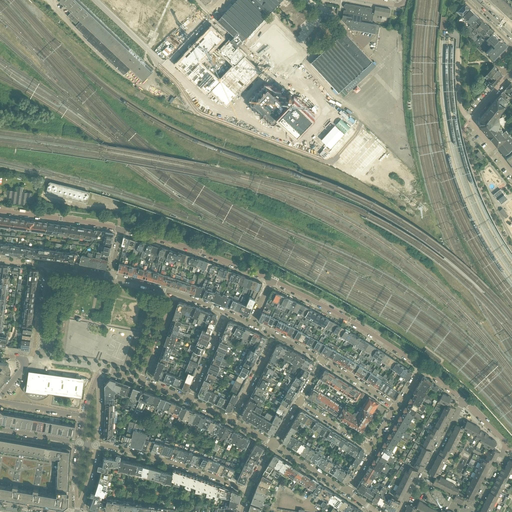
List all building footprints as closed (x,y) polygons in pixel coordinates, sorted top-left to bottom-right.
[(125,74),(126,72),(129,70),(141,81),(143,79),(144,79),(144,78),(147,75),(150,72),(152,70),(153,69),(152,69),(147,63),(78,0),(59,0),(72,12),(68,16),(77,25),(76,26),(88,38),(87,39),(103,55),(122,72),(124,74),(125,74)] [(236,0),(218,20),(234,36),(232,38),(230,40),(231,40),(230,40),(237,46),(239,44),(241,42),(245,38),(256,26),(267,15),(281,0),(236,0)] [(502,0),(497,5),(501,8),(508,0),(507,0),(502,0)] [(501,8),(504,11),(511,3),(508,0),(501,8)] [(461,17),(470,8),(467,5),(465,3),(456,12),(461,17)] [(374,14),(371,14),(372,8),(346,4),(345,4),(344,5),(344,6),(344,8),(345,9),(346,9),(346,10),(343,10),(342,17),(341,19),(347,26),(350,29),(378,34),(379,25),(376,25),(376,24),(372,23),(372,21),(373,14),(374,14)] [(375,7),(374,14),(375,15),(389,17),(390,9),(375,7)] [(464,22),(474,12),(470,8),(461,17),(457,21),(460,23),(463,20),(464,22)] [(478,16),(477,15),(474,12),(464,22),(461,26),(465,30),(467,27),(477,17),(478,16)] [(468,35),(482,20),(478,16),(477,17),(467,27),(465,30),(464,31),(468,35)] [(483,26),(486,23),(482,20),(468,35),(471,38),(483,26)] [(480,33),(482,35),(490,27),(486,23),(483,26),(471,38),(473,40),(475,42),(478,39),(476,37),(480,33)] [(252,47),(269,63),(285,78),(306,55),(274,24),(252,47)] [(483,41),(493,31),(493,30),(494,30),(490,26),(490,27),(482,35),(478,39),(475,42),(479,46),(480,44),(481,43),(483,41)] [(185,56),(177,64),(180,66),(181,66),(186,71),(185,71),(189,74),(188,75),(194,81),(200,86),(200,85),(203,88),(206,90),(205,91),(208,94),(211,90),(226,104),(232,97),(233,99),(235,97),(234,96),(258,71),(253,67),(242,56),(245,54),(237,47),(237,46),(230,40),(221,50),(236,64),(219,82),(214,78),(206,69),(199,63),(197,62),(213,45),(211,43),(211,42),(215,45),(219,41),(222,39),(219,36),(219,37),(213,32),(214,31),(211,28),(203,36),(204,38),(186,57),(185,56)] [(310,63),(319,72),(338,93),(372,61),(369,58),(358,46),(346,33),(344,31),(321,53),(310,63),(310,62),(310,63)] [(494,31),(493,31),(484,40),(488,43),(497,34),(494,31)] [(500,37),(497,34),(488,43),(491,46),(491,47),(500,37)] [(503,40),(500,37),(491,47),(491,46),(486,52),(485,52),(485,53),(488,55),(489,56),(489,55),(490,54),(503,40)] [(503,40),(490,54),(489,55),(493,59),(508,44),(503,40)] [(489,75),(491,77),(494,72),(497,69),(494,65),(484,77),(484,78),(485,77),(486,78),(489,75)] [(489,81),(488,82),(490,83),(501,72),(500,72),(497,69),(494,72),(491,77),(488,80),(489,81)] [(501,72),(490,83),(493,87),(503,75),(501,72)] [(487,83),(487,82),(486,81),(484,83),(491,90),(493,87),(490,83),(488,82),(487,83)] [(511,83),(501,93),(501,94),(505,98),(505,97),(506,98),(510,94),(511,91),(511,83)] [(253,99),(253,102),(258,107),(257,109),(260,109),(260,111),(263,111),(262,113),(265,114),(265,116),(268,116),(267,118),(270,119),(270,120),(273,121),(279,115),(296,132),(311,116),(293,99),(287,106),(288,104),(285,103),(285,102),(282,101),(283,99),(280,99),(280,97),(277,96),(278,95),(275,94),(275,92),(272,91),(267,86),(265,89),(263,89),(262,91),(260,94),(258,94),(258,96),(255,99),(253,99)] [(501,94),(497,98),(504,105),(508,101),(506,98),(505,97),(505,98),(501,94)] [(506,106),(504,105),(497,98),(497,99),(497,98),(483,115),(480,119),(480,126),(483,129),(504,155),(511,148),(511,138),(505,130),(503,133),(498,127),(498,126),(498,125),(499,125),(499,124),(499,123),(499,122),(499,121),(499,120),(499,119),(498,119),(498,118),(498,117),(503,111),(502,110),(503,109),(505,107),(506,106)] [(47,192),(87,202),(89,194),(89,193),(89,192),(88,192),(51,183),(50,183),(49,183),(47,192)] [(11,198),(11,200),(11,203),(26,205),(26,200),(31,200),(32,193),(22,192),(23,187),(18,186),(17,191),(7,190),(6,197),(11,198)] [(493,194),(501,204),(508,199),(500,189),(493,194)] [(0,226),(13,228),(14,219),(0,217),(0,226)] [(13,228),(29,230),(30,221),(14,219),(13,228)] [(29,230),(46,233),(47,224),(46,223),(30,221),(29,230)] [(46,233),(63,235),(65,226),(49,223),(48,224),(47,224),(46,233)] [(71,236),(79,237),(81,228),(65,226),(63,235),(71,236)] [(81,228),(79,237),(87,239),(87,240),(90,240),(90,239),(92,239),(93,239),(93,237),(96,237),(101,232),(101,231),(100,231),(97,231),(97,230),(94,229),(94,230),(82,228),(81,228)] [(125,255),(126,255),(129,256),(130,254),(128,254),(130,248),(132,248),(134,240),(130,239),(126,250),(125,253),(125,255)] [(152,245),(148,244),(143,257),(144,257),(148,255),(149,253),(152,245)] [(157,256),(158,255),(160,248),(156,246),(151,262),(152,262),(153,261),(153,259),(154,259),(155,255),(157,256)] [(164,257),(166,258),(169,250),(165,248),(160,264),(162,265),(164,257)] [(102,249),(101,253),(103,254),(102,256),(108,257),(110,250),(102,249)] [(74,263),(77,259),(80,256),(77,254),(77,252),(70,251),(70,253),(68,261),(71,262),(74,263)] [(181,262),(184,262),(186,254),(182,253),(177,266),(177,269),(179,270),(181,262)] [(117,272),(122,273),(126,258),(126,255),(125,255),(121,254),(121,257),(123,258),(122,263),(119,263),(118,267),(117,272)] [(76,263),(84,264),(85,256),(82,255),(81,257),(80,260),(78,260),(77,259),(74,263),(76,263)] [(190,265),(192,265),(194,257),(190,256),(186,268),(189,268),(190,265)] [(137,276),(141,278),(146,260),(144,260),(143,260),(142,264),(143,264),(142,266),(139,265),(137,276)] [(209,271),(211,264),(212,263),(207,261),(203,273),(202,278),(204,278),(205,274),(207,270),(209,271)] [(147,279),(151,280),(155,263),(153,262),(151,271),(149,271),(147,279)] [(161,283),(165,266),(165,265),(163,265),(161,274),(158,273),(156,282),(161,283)] [(215,274),(217,275),(220,267),(219,267),(219,266),(218,265),(217,266),(216,265),(211,277),(213,278),(214,278),(215,274)] [(166,285),(170,286),(175,269),(172,268),(170,277),(168,276),(166,285)] [(224,268),(220,280),(222,281),(223,279),(224,280),(225,278),(225,277),(228,270),(224,268)] [(180,289),(183,277),(184,274),(184,272),(184,271),(182,271),(180,279),(177,279),(175,288),(180,289)] [(227,287),(228,288),(231,289),(232,287),(229,286),(231,282),(233,283),(234,281),(236,273),(232,272),(228,283),(227,287)] [(235,291),(237,291),(238,292),(239,292),(240,289),(238,288),(240,284),(242,285),(244,277),(245,276),(241,275),(236,288),(235,291)] [(244,294),(245,295),(246,295),(248,287),(250,288),(253,280),(248,278),(243,294),(244,294)] [(257,282),(252,298),(255,299),(262,283),(257,282)] [(209,300),(213,301),(221,285),(218,284),(217,283),(216,286),(217,287),(215,292),(213,292),(209,300)] [(194,294),(198,296),(202,287),(199,286),(196,285),(194,294)] [(202,297),(206,298),(211,286),(209,285),(207,290),(206,289),(205,289),(202,297)] [(222,285),(221,285),(213,301),(217,303),(220,295),(221,295),(219,294),(222,287),(222,286),(222,285)] [(221,304),(227,290),(228,288),(227,287),(224,286),(224,288),(225,289),(222,296),(220,295),(217,303),(221,304)] [(229,290),(227,290),(221,304),(224,306),(229,295),(230,294),(230,293),(228,293),(229,290)] [(266,304),(270,306),(276,292),(272,290),(267,302),(266,304)] [(229,308),(233,309),(237,301),(235,300),(238,292),(237,291),(234,297),(229,308)] [(277,302),(280,294),(276,292),(270,306),(272,307),(275,301),(277,302)] [(278,310),(284,296),(280,294),(277,302),(278,303),(277,307),(275,306),(274,308),(276,309),(278,310)] [(224,306),(229,308),(234,297),(229,295),(224,306)] [(233,309),(238,311),(243,299),(244,297),(243,296),(242,296),(241,299),(240,302),(237,301),(233,309)] [(283,309),(288,298),(284,296),(278,310),(280,311),(281,309),(283,309)] [(250,297),(246,305),(242,313),(246,315),(248,314),(255,299),(252,298),(250,297)] [(288,308),(292,300),(288,298),(283,309),(282,312),(284,313),(286,307),(288,308)] [(243,299),(238,311),(242,313),(246,305),(244,304),(245,300),(243,299)] [(289,315),(296,302),(293,300),(292,300),(288,308),(290,309),(287,314),(288,315),(289,315)] [(173,318),(178,320),(179,317),(183,303),(179,302),(178,302),(173,318)] [(296,312),(301,304),(296,302),(289,315),(291,316),(294,311),(296,312)] [(183,303),(179,317),(181,317),(183,312),(185,313),(188,305),(183,303)] [(258,320),(262,322),(270,306),(266,304),(264,308),(268,309),(267,311),(263,309),(258,320)] [(297,319),(305,306),(301,304),(296,312),(298,313),(297,316),(294,315),(293,317),(294,318),(295,318),(297,319)] [(191,306),(187,319),(188,319),(188,318),(189,318),(190,315),(192,316),(195,307),(191,306)] [(262,322),(266,324),(270,316),(268,315),(270,310),(272,307),(270,306),(262,322)] [(304,316),(309,308),(305,306),(297,319),(299,320),(302,315),(304,316)] [(195,317),(193,322),(195,323),(197,318),(201,309),(195,307),(192,316),(195,317)] [(303,323),(305,324),(313,311),(309,308),(304,316),(306,317),(304,321),(302,320),(301,322),(302,322),(303,323)] [(266,324),(270,326),(277,313),(278,310),(276,309),(272,317),(270,316),(266,324)] [(274,328),(278,320),(279,317),(278,316),(279,314),(278,314),(280,311),(278,310),(277,313),(270,326),(274,328)] [(198,327),(199,328),(200,328),(201,325),(203,320),(205,321),(209,312),(205,311),(198,327)] [(310,319),(312,320),(317,313),(313,311),(305,324),(307,325),(309,322),(310,319)] [(278,320),(274,328),(278,330),(285,316),(286,314),(284,313),(283,316),(282,316),(281,318),(279,317),(278,320)] [(313,326),(314,326),(321,315),(317,313),(312,320),(311,323),(313,324),(312,325),(313,326)] [(207,327),(206,330),(211,333),(217,317),(217,316),(213,314),(207,327)] [(313,328),(317,330),(318,329),(316,327),(318,324),(320,325),(325,317),(321,315),(314,326),(313,328)] [(278,330),(282,332),(288,321),(285,320),(287,317),(285,316),(278,330)] [(319,331),(321,332),(329,320),(325,317),(320,325),(322,326),(320,330),(318,329),(317,330),(319,331)] [(185,327),(188,328),(192,330),(193,328),(194,326),(190,324),(189,326),(181,323),(181,321),(178,320),(173,318),(171,322),(182,326),(185,327)] [(292,321),(286,334),(290,336),(294,328),(292,327),(294,322),(295,321),(294,320),(295,318),(294,318),(292,321)] [(282,332),(286,334),(292,321),(290,320),(289,322),(288,321),(282,332)] [(321,332),(323,333),(324,332),(326,328),(328,329),(332,323),(333,322),(329,320),(321,332)] [(228,322),(222,337),(227,339),(229,334),(233,323),(230,321),(228,322)] [(300,325),(302,322),(301,322),(300,321),(298,326),(296,324),(294,328),(290,336),(293,338),(300,325)] [(328,334),(327,335),(328,336),(329,337),(332,332),(337,324),(333,322),(332,323),(328,329),(330,330),(328,334)] [(232,332),(234,332),(237,324),(233,323),(229,334),(230,335),(232,332)] [(231,338),(230,340),(233,342),(241,326),(237,324),(234,332),(235,333),(234,336),(232,335),(231,338)] [(303,333),(302,332),(297,340),(301,342),(307,331),(310,327),(305,324),(304,327),(306,328),(303,333)] [(334,333),(336,334),(341,326),(337,324),(332,332),(329,337),(331,338),(332,337),(333,335),(334,333)] [(301,326),(300,325),(293,338),(297,340),(302,332),(300,331),(301,328),(301,327),(301,326)] [(183,335),(186,336),(189,337),(190,334),(187,333),(187,334),(182,332),(182,330),(181,330),(170,326),(169,330),(183,335)] [(241,326),(233,342),(235,343),(236,341),(237,338),(238,338),(239,335),(241,336),(245,328),(241,326)] [(310,326),(310,327),(307,331),(301,342),(305,344),(309,336),(308,335),(310,332),(312,327),(310,326)] [(333,339),(337,341),(345,329),(341,326),(336,334),(338,335),(336,338),(334,337),(333,339)] [(245,328),(241,336),(243,337),(239,345),(242,346),(243,343),(244,341),(250,330),(245,328)] [(342,337),(344,338),(349,331),(345,329),(337,341),(339,342),(342,337)] [(245,343),(248,345),(254,332),(250,330),(244,341),(246,342),(245,343)] [(197,334),(196,336),(207,340),(209,336),(198,332),(196,331),(195,333),(197,334)] [(343,344),(345,346),(353,333),(349,331),(344,338),(346,340),(343,344)] [(252,345),(254,342),(258,333),(254,332),(248,345),(246,348),(248,349),(251,344),(252,345)] [(256,347),(262,335),(258,333),(254,342),(256,343),(253,348),(255,349),(256,347)] [(311,333),(309,336),(305,344),(309,346),(315,335),(313,334),(311,333)] [(313,348),(316,350),(326,334),(323,333),(319,341),(317,340),(313,348)] [(345,346),(347,347),(348,344),(350,342),(352,343),(357,336),(353,333),(345,346)] [(167,334),(166,339),(179,344),(182,345),(183,342),(180,341),(175,340),(176,337),(167,334)] [(317,350),(320,352),(325,345),(323,344),(328,336),(327,335),(326,334),(316,350),(317,350)] [(252,350),(259,354),(266,339),(266,337),(262,335),(256,347),(255,349),(253,348),(252,350)] [(315,335),(309,346),(313,348),(317,340),(315,339),(317,336),(315,335)] [(196,336),(195,340),(206,344),(207,340),(196,336)] [(351,349),(353,350),(361,338),(357,336),(352,343),(354,344),(353,347),(351,349)] [(222,337),(220,341),(233,346),(234,345),(229,343),(230,340),(229,340),(227,339),(222,337)] [(358,347),(360,348),(365,341),(361,338),(353,350),(355,352),(356,349),(358,347)] [(166,339),(164,344),(172,347),(173,347),(173,345),(178,347),(179,346),(179,344),(166,339)] [(197,343),(196,345),(204,348),(206,344),(195,340),(193,339),(192,341),(197,343)] [(320,352),(324,354),(330,343),(332,341),(330,340),(329,342),(328,342),(328,343),(326,342),(325,345),(320,352)] [(233,346),(220,341),(218,345),(230,350),(230,348),(232,349),(233,346)] [(359,354),(360,355),(361,355),(368,343),(365,341),(360,348),(362,349),(361,351),(359,354)] [(324,354),(328,356),(332,350),(332,349),(331,348),(332,346),(333,345),(332,344),(330,343),(324,354)] [(361,355),(364,357),(365,358),(366,356),(364,355),(366,351),(368,353),(372,346),(368,343),(361,355)] [(172,347),(164,344),(163,348),(180,354),(180,353),(176,352),(177,351),(175,350),(172,349),(172,347)] [(277,344),(268,362),(273,364),(282,345),(279,344),(277,344)] [(189,349),(202,354),(202,352),(204,348),(196,345),(195,347),(192,346),(192,347),(189,346),(188,349),(189,349)] [(230,350),(218,345),(217,349),(230,355),(231,355),(232,353),(229,352),(230,350)] [(287,348),(282,345),(273,364),(278,367),(279,365),(279,364),(277,363),(279,359),(278,359),(280,355),(283,356),(287,348)] [(328,356),(332,359),(332,358),(339,347),(338,346),(337,345),(336,347),(334,350),(332,349),(332,350),(328,356)] [(332,359),(336,361),(340,353),(343,348),(339,346),(339,347),(332,358),(332,359)] [(369,360),(376,348),(372,346),(368,353),(370,354),(368,357),(366,356),(365,358),(368,360),(369,360)] [(192,353),(192,355),(200,358),(202,354),(189,349),(188,349),(185,347),(184,349),(192,353)] [(339,363),(347,351),(348,348),(347,347),(345,350),(342,354),(340,353),(336,361),(339,363)] [(292,350),(287,348),(283,356),(285,357),(283,362),(285,363),(292,350)] [(376,358),(380,351),(376,348),(369,360),(371,361),(374,357),(376,358)] [(245,352),(257,358),(259,354),(252,350),(251,350),(250,352),(247,350),(245,349),(244,351),(245,352)] [(424,352),(438,363),(439,363),(441,361),(441,360),(426,349),(424,352)] [(284,369),(285,368),(288,362),(288,363),(289,360),(292,361),(296,353),(292,350),(285,363),(283,367),(282,369),(284,369)] [(349,352),(347,351),(339,363),(343,366),(348,358),(350,355),(348,354),(349,352)] [(377,365),(385,353),(380,351),(376,358),(378,359),(376,362),(375,364),(377,365)] [(173,361),(175,362),(175,361),(173,360),(174,360),(172,359),(172,358),(173,357),(170,355),(161,352),(160,357),(173,361)] [(255,362),(257,358),(245,352),(243,356),(247,358),(255,362)] [(213,357),(226,362),(227,361),(223,359),(223,357),(215,353),(213,357)] [(288,372),(290,373),(301,355),(296,353),(292,361),(293,362),(289,371),(286,369),(286,370),(288,372)] [(384,363),(388,356),(385,353),(377,365),(379,367),(380,364),(382,362),(384,363)] [(355,359),(355,358),(354,358),(356,354),(355,354),(355,355),(354,356),(346,368),(351,370),(355,362),(357,360),(355,359)] [(298,365),(300,366),(305,358),(301,355),(290,373),(293,374),(298,365)] [(354,356),(353,355),(352,355),(350,359),(348,358),(343,366),(346,368),(354,356)] [(354,373),(362,361),(364,357),(361,355),(360,355),(359,356),(358,357),(360,359),(359,360),(357,359),(357,360),(355,362),(351,370),(354,373)] [(380,368),(381,368),(382,369),(384,370),(385,369),(392,358),(388,356),(384,363),(386,364),(384,367),(382,366),(380,368)] [(173,366),(174,366),(176,367),(178,363),(177,363),(176,362),(175,362),(173,361),(160,357),(159,360),(166,363),(167,363),(168,361),(174,364),(173,366)] [(187,358),(185,357),(185,358),(186,358),(186,359),(186,360),(189,361),(188,363),(197,366),(198,362),(187,358)] [(213,357),(213,359),(229,366),(230,364),(226,362),(213,357)] [(241,357),(240,359),(253,366),(255,362),(247,358),(246,360),(241,357)] [(300,371),(303,372),(305,368),(310,360),(305,358),(300,366),(303,367),(300,371)] [(389,367),(391,368),(396,361),(392,358),(385,369),(387,370),(389,367)] [(240,364),(243,365),(251,369),(253,366),(240,359),(240,360),(241,361),(240,364)] [(154,378),(158,379),(160,374),(161,372),(163,367),(165,367),(166,363),(159,360),(153,376),(154,376),(154,378)] [(310,360),(305,368),(310,371),(314,364),(313,362),(310,360)] [(354,373),(358,375),(363,367),(361,366),(364,362),(362,361),(354,373)] [(390,374),(392,376),(400,364),(396,361),(391,368),(393,370),(390,374)] [(0,376),(4,380),(10,373),(8,373),(11,370),(11,369),(11,368),(11,367),(10,367),(10,366),(10,365),(9,365),(9,364),(8,364),(0,362),(0,376)] [(268,362),(266,365),(274,369),(275,368),(280,370),(283,372),(284,370),(284,369),(282,369),(278,367),(273,364),(268,362)] [(158,379),(163,381),(167,372),(164,371),(165,368),(168,369),(170,364),(167,363),(166,363),(165,367),(163,367),(161,372),(160,374),(158,379)] [(211,363),(209,367),(222,373),(223,371),(223,370),(221,370),(221,368),(219,367),(211,363)] [(185,371),(188,372),(193,374),(195,370),(182,365),(181,364),(180,366),(186,369),(185,371)] [(367,364),(367,365),(365,364),(363,367),(358,375),(362,377),(369,365),(367,364)] [(362,377),(365,380),(370,372),(372,369),(370,368),(372,366),(370,364),(369,365),(362,377)] [(392,376),(394,377),(397,372),(399,374),(404,366),(400,364),(392,376)] [(237,365),(236,367),(249,373),(251,369),(243,365),(242,367),(237,365)] [(266,365),(265,369),(277,376),(277,375),(276,374),(276,373),(273,371),(274,369),(266,365)] [(168,383),(172,385),(176,376),(173,375),(176,367),(174,366),(173,368),(168,383)] [(400,381),(401,379),(408,369),(404,366),(399,374),(401,375),(398,380),(400,381)] [(236,367),(235,369),(248,375),(249,373),(236,367)] [(167,372),(163,381),(168,383),(173,368),(171,368),(169,374),(167,372)] [(303,372),(299,378),(304,380),(310,371),(305,368),(303,372)] [(27,382),(23,388),(23,389),(24,390),(24,391),(25,392),(25,393),(26,394),(27,394),(27,395),(28,396),(29,396),(30,397),(31,398),(32,398),(33,398),(34,399),(35,399),(36,399),(38,399),(39,399),(40,399),(41,399),(42,398),(43,398),(44,398),(45,397),(46,396),(47,396),(48,395),(48,394),(49,394),(83,399),(84,394),(85,387),(86,387),(87,384),(89,380),(90,378),(90,376),(90,375),(89,374),(88,374),(50,369),(49,371),(47,376),(28,373),(27,382)] [(234,371),(236,372),(235,373),(238,375),(246,379),(248,375),(235,369),(234,371)] [(277,376),(265,369),(263,373),(271,377),(273,378),(273,376),(276,378),(276,377),(277,376)] [(319,379),(324,382),(330,372),(326,370),(325,369),(324,370),(319,379)] [(365,380),(369,382),(376,370),(375,369),(372,373),(370,372),(365,380)] [(373,385),(377,387),(384,376),(384,375),(387,372),(384,370),(382,369),(382,371),(384,372),(381,376),(379,375),(373,385)] [(408,369),(401,379),(406,382),(407,379),(412,372),(411,372),(412,371),(410,369),(409,370),(408,369)] [(377,374),(379,371),(376,370),(369,382),(373,385),(379,375),(377,374)] [(176,376),(172,385),(177,386),(182,373),(183,372),(181,371),(178,377),(176,376)] [(208,371),(206,375),(219,380),(220,379),(215,377),(216,375),(208,371)] [(188,372),(186,378),(182,388),(185,390),(187,389),(193,374),(188,372)] [(330,372),(324,382),(328,384),(332,378),(334,375),(332,374),(330,372)] [(177,386),(182,388),(186,378),(183,377),(184,374),(182,373),(177,386)] [(230,373),(229,376),(244,383),(246,379),(238,375),(237,377),(230,373)] [(263,373),(260,377),(273,383),(277,385),(278,383),(277,383),(269,379),(271,377),(263,373)] [(287,373),(286,375),(302,384),(304,380),(299,378),(296,376),(295,377),(287,373)] [(227,382),(226,384),(240,391),(244,383),(229,376),(226,374),(225,377),(231,380),(230,383),(227,382)] [(290,380),(289,382),(299,388),(302,384),(286,375),(285,377),(290,380)] [(332,387),(333,387),(338,378),(334,375),(332,378),(328,384),(332,387)] [(377,387),(380,390),(385,382),(387,380),(385,378),(385,377),(386,376),(384,375),(384,376),(377,387)] [(272,385),(273,383),(260,377),(259,381),(267,385),(267,383),(272,385)] [(384,392),(388,395),(394,385),(392,384),(395,378),(394,377),(392,380),(384,392)] [(423,377),(420,381),(430,387),(436,390),(438,387),(435,385),(435,386),(432,384),(433,383),(424,377),(423,377)] [(333,387),(337,390),(343,381),(338,378),(333,387)] [(118,390),(120,391),(122,383),(110,379),(110,380),(107,382),(116,390),(117,391),(118,390)] [(199,396),(203,398),(205,393),(204,393),(206,390),(206,391),(208,387),(209,385),(210,385),(211,382),(204,379),(198,394),(199,396)] [(319,379),(313,388),(319,391),(319,392),(321,389),(322,387),(323,386),(322,385),(324,382),(319,379)] [(385,382),(380,390),(384,392),(392,380),(390,379),(388,381),(387,380),(385,382)] [(388,395),(391,397),(401,382),(400,381),(398,380),(397,379),(396,381),(398,382),(395,386),(394,385),(388,395)] [(259,381),(257,385),(269,391),(269,390),(268,389),(269,386),(267,385),(259,381)] [(337,390),(341,393),(347,383),(343,381),(337,390)] [(420,381),(417,386),(427,392),(428,390),(430,387),(420,381)] [(115,391),(116,390),(107,382),(105,385),(104,385),(105,394),(115,393),(115,391)] [(207,400),(211,391),(213,387),(211,385),(212,383),(211,382),(210,385),(209,385),(208,387),(206,391),(206,390),(204,393),(205,393),(203,398),(204,398),(204,399),(207,400)] [(284,384),(285,384),(297,391),(299,388),(289,382),(288,384),(285,382),(284,384)] [(401,382),(391,397),(395,400),(404,384),(402,383),(401,382)] [(129,398),(130,398),(130,397),(133,387),(122,383),(120,391),(119,393),(122,394),(122,396),(126,397),(127,395),(130,396),(129,398)] [(230,391),(233,392),(238,394),(240,391),(226,384),(224,383),(223,385),(231,389),(230,391)] [(341,393),(346,395),(352,386),(347,383),(341,393)] [(285,390),(287,391),(295,395),(297,391),(285,384),(284,386),(286,388),(285,390)] [(257,385),(255,389),(263,393),(265,394),(266,392),(267,391),(268,392),(268,393),(272,395),(273,393),(269,391),(257,385)] [(346,395),(350,398),(356,389),(352,386),(346,395)] [(417,386),(414,391),(429,400),(431,397),(429,395),(428,396),(426,394),(427,392),(417,386)] [(130,397),(130,398),(129,402),(128,405),(132,406),(133,403),(133,402),(131,401),(132,400),(135,401),(136,402),(137,397),(136,396),(139,389),(133,387),(130,397)] [(309,397),(313,400),(319,391),(313,388),(309,396),(308,397),(309,397)] [(129,412),(134,413),(144,391),(139,389),(136,396),(137,397),(136,402),(135,403),(133,402),(133,403),(132,406),(129,412)] [(212,402),(217,404),(221,393),(218,392),(219,389),(218,389),(217,391),(215,395),(216,395),(214,398),(214,397),(213,399),(213,400),(212,402)] [(255,389),(253,392),(265,399),(266,397),(262,395),(263,393),(255,389)] [(356,389),(350,398),(355,401),(361,392),(356,389)] [(207,400),(212,402),(213,400),(213,399),(214,397),(214,398),(216,395),(215,395),(217,391),(215,390),(214,392),(211,391),(207,400)] [(227,396),(230,391),(229,390),(228,392),(224,400),(225,400),(224,402),(223,402),(222,404),(221,406),(225,408),(226,408),(231,398),(227,396)] [(281,391),(281,392),(293,399),(295,395),(287,391),(285,390),(284,392),(283,391),(283,392),(281,391)] [(141,414),(146,403),(150,393),(144,391),(134,413),(140,416),(141,414)] [(319,391),(313,400),(318,403),(324,394),(319,392),(319,391)] [(415,394),(413,396),(421,401),(422,399),(428,403),(430,400),(429,400),(414,391),(413,393),(415,394)] [(222,393),(221,393),(217,404),(221,406),(222,404),(223,402),(224,402),(225,400),(224,400),(228,392),(226,392),(225,394),(222,393)] [(253,392),(251,396),(257,399),(259,400),(260,398),(260,399),(264,401),(265,399),(253,392)] [(279,396),(280,397),(291,403),(293,399),(281,392),(280,392),(278,393),(280,395),(279,396)] [(147,408),(150,409),(155,395),(153,394),(153,395),(150,393),(146,403),(148,404),(147,408)] [(438,401),(445,405),(448,404),(450,399),(447,397),(448,395),(447,395),(447,396),(442,393),(438,401)] [(318,403),(323,406),(328,397),(324,394),(318,403)] [(154,406),(156,407),(160,397),(158,396),(155,395),(150,409),(153,410),(154,406)] [(231,398),(226,408),(229,410),(231,409),(236,398),(232,396),(231,398)] [(246,419),(256,402),(257,399),(251,396),(241,415),(242,417),(246,419)] [(410,398),(409,400),(425,409),(426,406),(420,403),(421,401),(413,396),(412,399),(410,398)] [(159,414),(160,413),(166,399),(164,398),(164,399),(163,398),(164,398),(161,397),(160,397),(156,407),(158,408),(157,412),(159,412),(158,414),(159,414)] [(273,398),(276,400),(288,407),(291,403),(280,397),(278,399),(274,397),(273,398)] [(323,406),(327,409),(332,402),(333,400),(332,400),(328,397),(323,406)] [(343,407),(338,416),(352,425),(361,430),(365,424),(368,419),(372,413),(379,403),(369,397),(366,401),(365,403),(359,411),(358,410),(357,411),(356,412),(354,411),(353,413),(351,412),(354,408),(347,403),(344,407),(343,407)] [(164,410),(167,411),(171,402),(168,400),(166,399),(160,413),(163,414),(164,410)] [(276,400),(274,403),(286,410),(288,407),(276,400)] [(327,409),(332,412),(332,411),(337,403),(333,400),(332,402),(327,409)] [(410,403),(408,405),(416,410),(417,408),(423,412),(425,409),(409,400),(408,402),(410,403)] [(246,419),(251,422),(259,407),(262,402),(259,401),(256,407),(254,405),(256,402),(246,419)] [(167,416),(170,417),(176,403),(174,403),(171,402),(167,411),(169,412),(167,416)] [(177,416),(178,414),(182,405),(181,406),(179,405),(176,403),(170,417),(173,419),(175,415),(177,416)] [(276,410),(278,411),(284,415),(286,410),(274,403),(273,403),(272,405),(277,408),(276,410)] [(332,411),(332,412),(337,415),(342,406),(337,403),(332,411)] [(178,420),(181,421),(186,408),(184,407),(185,406),(182,405),(178,414),(180,415),(178,420)] [(405,407),(404,408),(419,418),(421,415),(415,411),(416,410),(408,405),(407,408),(405,407)] [(445,406),(442,412),(450,416),(451,415),(452,413),(452,412),(453,412),(451,411),(453,407),(448,405),(445,406)] [(251,422),(257,425),(261,416),(259,415),(262,409),(259,407),(251,422)] [(181,421),(183,422),(185,423),(186,421),(191,410),(189,409),(186,408),(181,421)] [(404,411),(403,414),(415,421),(416,419),(418,420),(419,418),(404,408),(403,410),(404,411)] [(188,424),(190,425),(196,412),(194,411),(191,410),(186,421),(188,422),(188,424)] [(300,410),(296,417),(301,420),(305,412),(301,410),(300,410)] [(277,413),(267,431),(271,433),(273,433),(284,415),(278,411),(277,413)] [(195,422),(197,423),(201,414),(199,414),(199,413),(196,412),(190,425),(193,426),(195,422)] [(260,427),(262,428),(270,413),(268,413),(267,412),(264,417),(261,416),(257,425),(260,427)] [(302,427),(302,426),(309,415),(305,412),(301,420),(299,422),(301,423),(300,424),(301,425),(301,426),(302,427)] [(442,412),(439,417),(448,421),(449,418),(450,416),(442,412)] [(270,413),(262,428),(264,429),(267,431),(277,413),(276,413),(274,417),(272,416),(273,415),(271,414),(270,413)] [(197,428),(200,430),(206,417),(204,416),(201,414),(197,423),(199,424),(197,428)] [(400,415),(399,417),(414,427),(416,424),(413,423),(415,421),(403,414),(401,416),(400,415)] [(306,424),(308,425),(313,417),(309,415),(302,426),(304,427),(306,424)] [(205,426),(207,427),(211,419),(209,418),(206,417),(200,430),(203,431),(205,426)] [(296,417),(291,425),(296,428),(299,422),(301,420),(296,417)] [(306,434),(307,435),(309,432),(317,420),(313,417),(308,425),(310,426),(308,429),(309,429),(306,434)] [(399,420),(398,423),(405,427),(406,425),(413,429),(414,427),(399,417),(398,419),(399,420)] [(439,417),(437,422),(445,426),(446,425),(447,423),(448,421),(439,417)] [(207,433),(210,434),(216,422),(214,421),(211,419),(207,427),(209,428),(207,433)] [(309,432),(310,433),(311,431),(313,432),(315,430),(320,422),(317,420),(309,432)] [(130,445),(135,423),(135,422),(129,421),(126,435),(124,444),(130,445)] [(215,435),(216,434),(221,424),(221,423),(219,422),(218,423),(216,422),(210,434),(212,436),(213,434),(215,435)] [(320,422),(315,430),(317,431),(314,435),(315,435),(316,436),(324,425),(320,422)] [(437,422),(435,427),(443,431),(443,430),(444,428),(445,426),(437,422)] [(464,430),(470,433),(475,425),(473,425),(473,424),(471,423),(470,423),(470,422),(469,424),(464,422),(463,422),(464,423),(463,425),(464,426),(463,427),(464,430)] [(141,448),(146,436),(148,433),(147,433),(148,433),(147,433),(145,433),(147,426),(135,423),(130,445),(141,448)] [(395,424),(393,426),(409,435),(411,433),(404,429),(405,427),(398,423),(396,425),(395,424)] [(218,441),(219,439),(226,426),(224,426),(224,425),(222,424),(222,425),(221,424),(216,434),(215,435),(215,436),(217,437),(216,439),(215,442),(215,443),(217,444),(218,441)] [(291,425),(288,431),(293,434),(294,432),(297,428),(296,428),(291,425)] [(322,434),(323,434),(327,427),(324,425),(316,436),(318,437),(319,436),(321,437),(322,434)] [(453,431),(452,433),(460,437),(463,430),(462,428),(457,425),(456,429),(454,428),(454,429),(452,431),(453,431)] [(474,438),(475,438),(479,430),(480,428),(478,427),(476,426),(475,425),(470,433),(475,436),(474,438)] [(226,439),(226,437),(230,429),(228,428),(226,426),(219,439),(222,441),(223,437),(226,439)] [(394,429),(392,431),(400,436),(401,437),(403,438),(404,436),(407,438),(409,435),(393,426),(392,428),(394,429)] [(322,440),(324,441),(331,429),(327,427),(323,434),(324,436),(322,440)] [(430,430),(430,431),(438,435),(440,436),(439,436),(440,436),(441,434),(443,432),(442,432),(443,431),(435,427),(432,431),(430,430)] [(226,443),(229,444),(236,432),(233,430),(233,431),(230,429),(226,437),(226,439),(227,440),(227,441),(226,443)] [(328,438),(330,439),(335,432),(331,429),(324,441),(325,442),(328,438)] [(475,438),(480,441),(484,433),(483,432),(481,431),(480,431),(479,430),(475,438)] [(283,441),(287,443),(293,434),(288,431),(283,440),(283,441)] [(400,436),(392,431),(391,434),(389,433),(388,435),(404,444),(405,441),(401,439),(399,438),(400,436)] [(430,431),(427,436),(436,440),(436,439),(437,436),(438,435),(430,431)] [(234,441),(236,442),(240,434),(237,433),(238,433),(236,432),(229,444),(228,446),(227,449),(229,450),(231,446),(234,441)] [(287,443),(291,446),(298,435),(294,432),(293,434),(287,443)] [(329,445),(331,446),(338,434),(335,432),(330,439),(332,440),(329,445)] [(450,436),(450,437),(458,441),(460,437),(452,433),(451,434),(450,436)] [(483,445),(487,437),(489,435),(486,434),(484,433),(480,441),(484,443),(483,445)] [(236,448),(238,449),(245,437),(243,436),(240,434),(236,442),(238,444),(236,448)] [(335,443),(337,444),(342,436),(338,434),(331,446),(332,447),(333,445),(335,443)] [(291,446),(296,449),(303,438),(301,437),(298,435),(291,446)] [(389,438),(387,440),(395,445),(396,443),(402,447),(404,444),(388,435),(387,437),(389,438)] [(0,496),(64,508),(68,504),(69,494),(68,494),(67,494),(67,493),(67,492),(67,491),(68,491),(69,491),(70,459),(71,449),(62,447),(62,448),(61,449),(53,447),(52,447),(52,446),(52,445),(0,436),(0,437),(0,496)] [(141,448),(147,449),(147,447),(148,445),(149,445),(150,443),(149,443),(151,437),(146,436),(141,448)] [(337,450),(338,451),(346,439),(342,436),(337,444),(339,445),(337,448),(338,449),(337,450)] [(427,436),(425,440),(433,445),(434,443),(435,441),(436,440),(427,436)] [(245,437),(238,449),(241,451),(243,446),(247,448),(248,448),(250,446),(247,444),(250,439),(247,438),(245,437)] [(448,441),(447,442),(455,446),(458,441),(450,437),(449,439),(449,438),(448,441)] [(492,440),(491,439),(489,438),(487,437),(483,445),(488,448),(490,449),(492,448),(493,446),(494,444),(495,443),(495,442),(492,440)] [(305,440),(303,438),(296,449),(300,452),(307,443),(304,442),(305,440)] [(151,450),(156,452),(157,450),(156,449),(157,447),(158,447),(159,445),(161,440),(158,439),(157,442),(155,442),(151,450)] [(343,448),(345,449),(350,441),(346,439),(338,451),(337,453),(336,454),(338,455),(343,448)] [(156,452),(160,453),(165,441),(161,440),(159,445),(158,447),(157,447),(156,449),(157,450),(156,452)] [(165,441),(160,453),(165,454),(171,441),(167,440),(165,440),(165,441)] [(384,442),(383,444),(398,453),(400,450),(394,447),(395,445),(387,440),(386,443),(384,442)] [(433,445),(425,440),(423,445),(431,449),(431,448),(432,446),(433,445)] [(165,454),(170,456),(175,443),(173,442),(171,441),(165,454)] [(170,456),(175,457),(181,444),(181,443),(176,441),(175,443),(170,456)] [(300,452),(305,455),(312,444),(308,441),(307,443),(300,452)] [(345,456),(346,456),(353,444),(350,441),(345,449),(346,450),(345,453),(344,455),(345,456)] [(445,446),(443,451),(449,454),(450,451),(453,452),(455,446),(447,442),(447,443),(446,443),(445,446)] [(215,443),(214,445),(212,450),(217,452),(219,445),(222,446),(217,444),(215,443)] [(256,443),(252,450),(256,452),(257,450),(261,453),(264,448),(256,443)] [(175,457),(180,459),(184,450),(182,449),(183,445),(181,444),(175,457)] [(312,444),(305,455),(307,457),(310,458),(315,450),(316,449),(317,447),(312,444)] [(350,452),(352,454),(356,446),(353,444),(346,456),(347,457),(348,455),(350,452)] [(392,455),(393,454),(397,456),(398,453),(383,444),(382,445),(384,446),(382,449),(390,454),(392,455)] [(181,459),(185,460),(190,448),(185,446),(184,450),(180,459),(181,459)] [(310,458),(314,461),(323,447),(321,446),(319,449),(318,451),(316,449),(315,450),(310,458)] [(353,458),(354,459),(360,448),(356,446),(352,454),(354,455),(352,458),(353,458)] [(314,461),(319,464),(324,456),(325,455),(323,454),(324,452),(322,450),(324,448),(323,447),(314,461)] [(423,447),(420,453),(428,457),(429,456),(430,453),(431,451),(423,447)] [(185,460),(190,462),(195,449),(190,448),(185,460)] [(353,460),(351,464),(353,465),(355,467),(364,452),(364,451),(360,448),(354,459),(353,460)] [(190,462),(194,464),(200,451),(195,449),(190,462)] [(379,450),(378,452),(393,462),(395,459),(391,457),(392,455),(390,454),(382,449),(381,451),(379,450)] [(483,458),(480,463),(488,467),(489,467),(490,464),(492,459),(495,461),(495,459),(496,459),(496,457),(497,456),(498,456),(496,455),(498,451),(493,449),(490,450),(485,459),(483,458)] [(249,455),(257,459),(260,455),(260,454),(261,453),(257,450),(256,452),(252,450),(252,451),(250,453),(249,455)] [(439,453),(438,455),(446,459),(449,454),(443,451),(441,450),(440,451),(440,450),(439,453)] [(194,464),(199,465),(205,453),(203,452),(200,451),(194,464)] [(378,455),(377,458),(384,462),(385,461),(391,464),(393,462),(378,452),(377,454),(378,455)] [(199,465),(204,467),(209,455),(205,453),(199,465)] [(420,453),(418,458),(426,462),(427,460),(427,461),(428,458),(428,457),(420,453)] [(115,465),(118,466),(120,459),(121,456),(114,454),(114,458),(106,456),(105,455),(104,456),(111,465),(112,464),(112,466),(115,466),(115,465)] [(250,462),(254,464),(257,459),(249,455),(246,454),(242,461),(245,462),(249,465),(250,462)] [(323,467),(328,470),(333,462),(331,461),(334,455),(332,454),(331,457),(330,456),(323,467)] [(204,467),(209,469),(214,457),(214,456),(212,460),(211,459),(213,456),(210,455),(209,455),(204,467)] [(274,465),(279,457),(275,455),(273,455),(268,464),(273,467),(274,465)] [(319,464),(323,467),(330,456),(328,455),(327,458),(324,456),(319,464)] [(437,458),(436,459),(444,464),(446,459),(438,455),(436,458),(437,458)] [(103,458),(102,463),(110,464),(110,465),(111,465),(104,456),(102,457),(103,458)] [(211,470),(216,471),(222,459),(214,457),(209,469),(211,470)] [(273,477),(284,460),(279,457),(274,465),(276,467),(272,473),(274,475),(273,477)] [(374,459),(373,461),(388,471),(389,468),(383,464),(384,462),(377,458),(375,460),(374,459)] [(418,458),(416,462),(424,466),(424,465),(425,463),(426,462),(418,458)] [(120,470),(124,471),(126,460),(120,459),(118,466),(118,471),(120,471),(120,470)] [(216,471),(221,473),(226,461),(224,461),(224,460),(222,459),(216,471)] [(434,462),(433,464),(441,468),(444,464),(436,459),(435,460),(434,462)] [(127,473),(129,473),(132,462),(126,460),(124,471),(127,471),(127,473)] [(283,472),(284,471),(289,464),(284,460),(273,477),(278,480),(279,479),(276,477),(276,476),(277,476),(280,473),(282,474),(283,472)] [(221,473),(226,475),(231,463),(226,461),(221,473)] [(328,470),(332,473),(339,462),(337,461),(336,463),(335,464),(333,462),(328,470)] [(373,464),(372,466),(379,471),(380,470),(386,473),(388,471),(373,461),(372,463),(373,464)] [(132,472),(135,473),(135,472),(137,463),(132,462),(129,473),(131,474),(132,472)] [(245,462),(243,467),(251,471),(253,466),(254,464),(250,462),(249,465),(245,462)] [(332,473),(337,476),(342,468),(340,467),(341,465),(342,464),(339,462),(332,473)] [(424,466),(416,462),(413,467),(421,471),(422,469),(423,467),(424,466)] [(98,469),(101,470),(101,469),(108,471),(109,467),(110,468),(111,466),(110,465),(110,464),(102,463),(99,463),(98,469)] [(135,472),(135,473),(134,477),(136,477),(138,477),(139,476),(141,476),(143,464),(137,463),(135,472)] [(231,463),(226,475),(230,477),(233,472),(234,470),(234,469),(236,465),(231,463)] [(480,463),(478,468),(486,472),(488,469),(487,469),(488,467),(480,463)] [(143,475),(147,476),(149,466),(143,464),(141,476),(143,477),(143,475)] [(284,471),(288,474),(293,467),(289,464),(284,471)] [(348,468),(341,479),(345,482),(345,481),(346,481),(347,481),(353,471),(351,469),(353,465),(351,464),(348,468)] [(441,468),(433,464),(432,466),(431,468),(431,469),(430,469),(432,470),(430,473),(431,474),(431,475),(433,476),(434,475),(435,476),(438,475),(441,468)] [(370,465),(368,469),(375,474),(379,477),(381,474),(378,472),(379,471),(372,466),(370,465)] [(150,478),(152,479),(154,472),(155,467),(149,466),(147,476),(150,477),(150,478)] [(241,470),(239,475),(243,476),(244,474),(248,476),(249,474),(251,471),(243,467),(241,466),(239,469),(241,470)] [(155,478),(159,479),(161,469),(155,467),(154,472),(152,479),(154,480),(155,478)] [(288,474),(293,477),(298,470),(293,467),(288,474)] [(337,476),(341,479),(348,468),(346,467),(345,470),(342,468),(337,476)] [(405,471),(405,472),(413,476),(416,477),(416,476),(416,477),(417,474),(418,472),(410,468),(408,472),(405,471)] [(478,468),(475,473),(483,477),(484,476),(485,474),(486,472),(478,468)] [(500,472),(499,473),(508,477),(509,474),(511,476),(511,475),(511,473),(504,469),(503,468),(502,468),(501,470),(500,472)] [(101,470),(99,475),(110,478),(111,478),(112,475),(110,475),(111,471),(108,471),(101,469),(101,470)] [(162,482),(164,482),(167,471),(161,469),(159,479),(162,480),(162,482)] [(368,469),(365,473),(372,478),(374,479),(375,480),(376,480),(377,479),(375,478),(376,478),(374,476),(375,474),(368,469)] [(293,477),(298,481),(303,473),(298,470),(293,477)] [(171,483),(172,479),(172,473),(167,471),(164,482),(165,483),(166,482),(171,483)] [(272,480),(273,477),(268,474),(269,473),(264,471),(264,472),(262,475),(272,480)] [(405,472),(403,476),(411,480),(413,477),(413,476),(405,472)] [(236,473),(235,476),(238,477),(237,480),(245,483),(247,478),(248,476),(244,474),(243,476),(239,475),(236,473)] [(298,481),(302,484),(307,476),(303,473),(298,481)] [(371,480),(372,478),(365,473),(363,478),(370,483),(371,484),(372,481),(371,480)] [(475,473),(473,478),(481,482),(481,481),(483,479),(483,477),(475,473)] [(498,476),(497,478),(505,482),(508,477),(499,473),(499,474),(498,476)] [(99,475),(98,481),(108,484),(109,480),(110,480),(111,478),(110,478),(99,475)] [(271,482),(272,480),(262,475),(260,479),(271,483),(272,482),(271,482)] [(302,485),(307,488),(312,479),(307,476),(302,484),(302,485)] [(403,476),(400,481),(409,485),(409,484),(410,482),(411,480),(403,476)] [(439,487),(441,487),(445,479),(438,476),(436,477),(432,484),(436,485),(437,485),(437,486),(439,487)] [(358,490),(363,493),(370,483),(363,478),(361,482),(360,482),(357,487),(358,490)] [(473,478),(470,483),(479,487),(479,486),(480,484),(481,482),(473,478)] [(495,481),(495,483),(503,487),(503,486),(506,487),(508,483),(505,482),(497,478),(497,479),(495,481)] [(258,483),(268,487),(277,491),(278,487),(276,486),(271,483),(260,479),(258,483)] [(306,488),(311,491),(317,482),(312,479),(307,488),(306,488)] [(444,489),(446,490),(450,482),(445,479),(441,487),(442,488),(441,488),(444,489)] [(98,481),(96,487),(107,490),(108,487),(107,487),(108,484),(98,481)] [(400,481),(398,486),(406,490),(407,489),(408,487),(409,485),(400,481)] [(325,511),(324,511),(323,510),(321,511),(303,511),(304,510),(299,509),(298,511),(276,508),(283,492),(302,504),(305,499),(301,496),(297,493),(292,490),(290,488),(283,484),(282,483),(280,482),(278,487),(277,491),(275,494),(275,497),(273,501),(272,503),(271,506),(269,509),(269,511),(268,511),(325,511)] [(318,498),(321,500),(327,489),(323,486),(317,495),(315,494),(321,485),(319,484),(317,482),(311,491),(310,494),(312,495),(312,496),(315,497),(314,499),(317,501),(318,498)] [(372,499),(381,484),(378,482),(376,487),(374,486),(373,487),(367,496),(372,499)] [(449,491),(450,492),(454,484),(450,482),(446,490),(449,491)] [(262,491),(267,492),(268,490),(266,490),(268,487),(258,483),(255,491),(261,493),(262,491)] [(363,493),(367,496),(373,487),(371,486),(372,484),(371,484),(370,483),(363,493)] [(376,502),(377,502),(382,490),(385,486),(381,483),(381,484),(372,499),(376,502)] [(470,483),(468,487),(476,492),(476,491),(477,491),(478,489),(479,487),(470,483)] [(503,487),(495,483),(494,483),(493,486),(492,487),(500,492),(503,493),(505,490),(502,489),(503,487)] [(459,486),(454,484),(450,492),(449,494),(451,495),(451,496),(453,497),(454,497),(458,489),(459,486)] [(398,486),(396,491),(404,495),(404,494),(405,492),(406,490),(398,486)] [(96,487),(94,492),(94,493),(102,495),(104,496),(105,496),(106,496),(107,493),(107,490),(96,487)] [(476,492),(468,487),(465,494),(466,497),(467,498),(467,499),(469,500),(469,499),(471,499),(472,496),(474,497),(474,496),(474,495),(475,493),(476,492)] [(491,490),(490,492),(498,497),(500,492),(492,487),(492,488),(491,490)] [(320,504),(323,506),(332,492),(327,489),(321,500),(323,501),(320,504)] [(458,489),(454,497),(453,499),(455,500),(454,500),(457,501),(458,502),(457,502),(458,502),(459,500),(462,502),(465,497),(464,494),(457,491),(459,489),(458,489)] [(384,497),(382,496),(384,492),(382,490),(377,502),(382,505),(382,506),(385,500),(384,499),(386,496),(386,495),(385,496),(384,497)] [(92,498),(91,500),(96,501),(96,500),(98,502),(101,500),(102,495),(94,493),(94,492),(91,491),(89,497),(92,498)] [(230,498),(230,499),(239,500),(240,496),(240,494),(231,491),(230,498)] [(253,495),(263,499),(264,496),(265,497),(267,492),(262,491),(261,493),(255,491),(253,495)] [(404,495),(396,491),(393,496),(401,500),(402,498),(403,496),(403,495),(404,495)] [(329,503),(331,504),(337,495),(332,492),(323,506),(321,509),(323,510),(324,511),(329,503)] [(488,495),(487,497),(495,501),(498,497),(490,492),(489,493),(488,495)] [(262,502),(263,499),(253,495),(253,496),(250,504),(256,506),(257,504),(262,506),(267,508),(269,509),(271,506),(268,505),(268,504),(266,503),(265,504),(263,503),(262,502)] [(329,511),(333,511),(342,499),(337,495),(331,504),(334,506),(330,511),(329,511)] [(391,497),(389,502),(397,508),(400,501),(391,497)] [(486,500),(485,502),(493,506),(495,501),(487,497),(487,498),(486,500)] [(105,511),(112,511),(113,500),(111,499),(111,501),(107,500),(106,503),(105,511)] [(337,511),(340,508),(342,510),(347,502),(342,499),(333,511),(337,511)] [(90,508),(98,510),(99,503),(101,501),(101,500),(98,502),(96,500),(96,501),(91,500),(89,506),(90,508)] [(385,500),(382,506),(387,509),(392,511),(394,511),(395,511),(397,508),(389,502),(385,500)] [(105,511),(106,503),(102,503),(103,502),(101,501),(99,503),(98,510),(99,510),(98,511),(105,511)] [(118,511),(124,511),(126,502),(124,501),(124,503),(119,502),(118,511)] [(417,511),(419,511),(424,511),(428,506),(426,505),(423,504),(423,503),(423,502),(419,501),(416,508),(417,511)] [(124,511),(130,511),(132,504),(128,503),(129,502),(126,502),(124,511)] [(130,511),(137,511),(139,503),(136,503),(133,503),(132,502),(132,504),(130,511)] [(342,510),(344,511),(347,511),(349,510),(352,511),(355,507),(352,505),(347,502),(342,510)] [(483,505),(482,507),(490,511),(493,506),(485,502),(484,503),(483,505)]
